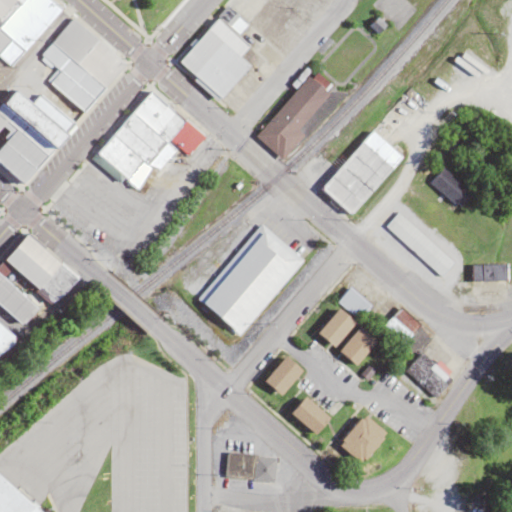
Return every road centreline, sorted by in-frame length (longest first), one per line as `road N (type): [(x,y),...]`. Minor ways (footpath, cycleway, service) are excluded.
road 1 (residential): [(198,511),(201,417),(353,244)]
road 2 (residential): [(481,360),(275,176)]
road 3 (residential): [(275,176),(74,0)]
road 4 (secondary): [(336,485),(151,325)]
road 5 (residential): [(0,234),(148,64)]
road 6 (secondary): [(481,360),(400,472),(379,487),(336,485)]
road 7 (residential): [(230,134),(342,0)]
road 8 (residential): [(336,485),(302,501),(198,493)]
road 9 (secondary): [(92,271),(0,192)]
